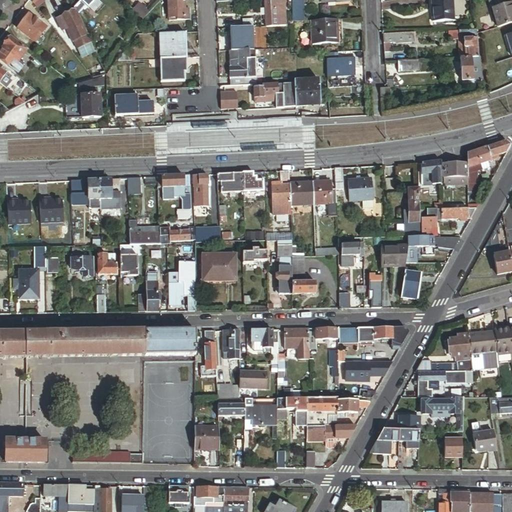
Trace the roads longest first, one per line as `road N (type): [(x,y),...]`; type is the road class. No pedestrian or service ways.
road 1 (tertiary): [(0,170),(378,151),(511,123)]
road 2 (residential): [(431,319),(0,324)]
road 3 (residential): [(0,474),(339,481)]
road 4 (residential): [(339,481),(431,319)]
road 5 (residential): [(339,481),(511,481)]
road 6 (residential): [(431,319),(511,174)]
